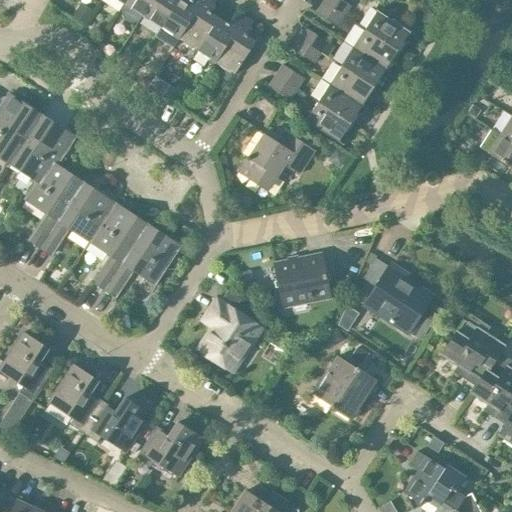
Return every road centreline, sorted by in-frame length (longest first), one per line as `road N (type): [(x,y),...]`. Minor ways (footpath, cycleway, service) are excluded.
road 1 (residential): [(216,237),(481,189),(511,208)]
road 2 (residential): [(193,159),(102,97),(72,43),(0,41)]
road 3 (residential): [(344,481),(397,400),(477,454)]
road 4 (residential): [(193,159),(279,22)]
road 5 (residential): [(135,361),(216,237)]
road 6 (residential): [(133,511),(0,447)]
road 7 (residential): [(20,284),(135,361)]
road 8 (residential): [(344,481),(238,421)]
